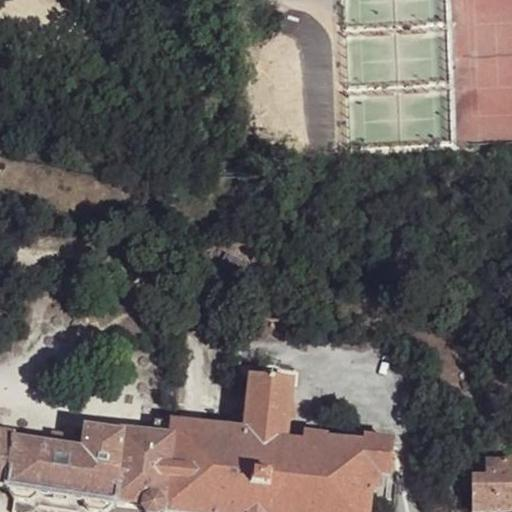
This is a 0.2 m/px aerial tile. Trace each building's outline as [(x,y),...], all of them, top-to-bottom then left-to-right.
[(392,444),(364,440),(364,445),(327,438),(305,437),(303,446),(295,445),(293,438),(288,436),(293,388),(293,385),(280,383),(260,382),(250,380),(248,383),(243,435),(194,426),(184,511),(367,511),(368,504),(370,491),(377,491),(378,478),(387,479),(392,444)] [(0,486),(5,488),(5,491),(9,492),(13,499),(13,501),(37,505),(49,507),(67,509),(93,511),(103,511),(110,507),(114,509),(115,505),(144,511),(143,511),(164,511),(173,423),(153,424),(151,433),(120,431),(120,435),(85,429),(83,439),(82,453),(0,441),(0,486)] [(184,511),(194,426),(173,423),(164,511),(184,511)] [(0,429),(0,441),(82,453),(83,439),(52,435),(51,437),(0,429)] [(471,511),(511,511),(511,462),(484,464),(485,480),(470,480),(471,511)] [(387,479),(378,478),(377,491),(370,491),(368,504),(394,507),(395,487),(387,486),(387,479)]
